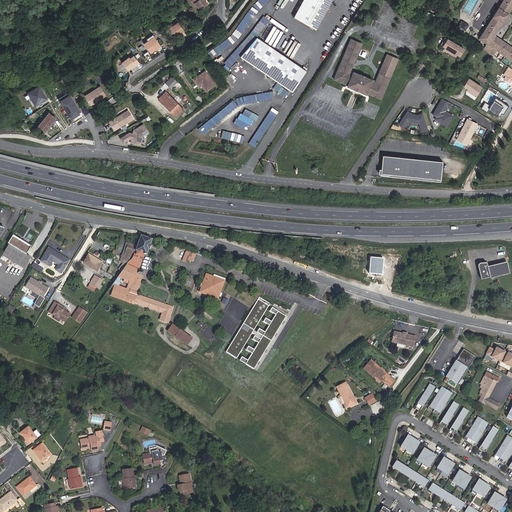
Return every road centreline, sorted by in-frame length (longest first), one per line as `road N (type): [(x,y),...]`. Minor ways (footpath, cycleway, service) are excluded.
road 1 (tertiary): [(511,330),(387,300),(201,239),(0,196)]
road 2 (trunk): [(511,212),(284,212),(121,191),(0,163)]
road 3 (trunk): [(0,179),(126,207),(291,227),(511,226)]
road 4 (unclassified): [(100,153),(292,182),(462,195),(511,190)]
road 5 (residential): [(424,511),(381,480),(403,418),(511,482)]
road 6 (unknown): [(250,73),(161,162)]
